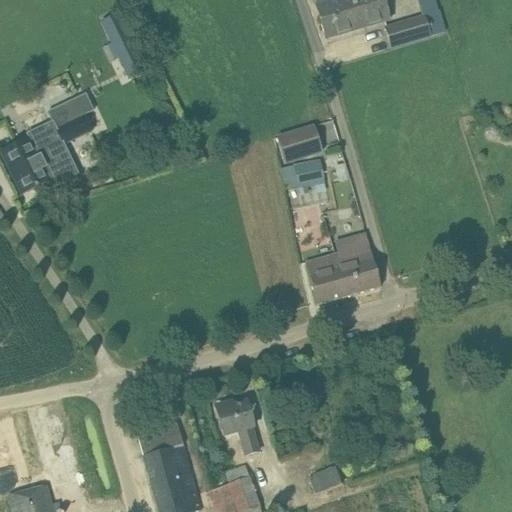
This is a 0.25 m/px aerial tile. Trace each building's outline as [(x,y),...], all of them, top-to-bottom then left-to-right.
[(360,29),(351,0),(335,0),(315,6),(325,40),(360,29)] [(382,0),(351,0),(360,29),(389,21),(382,0)] [(439,12),(384,29),(391,49),(446,32),(439,12)] [(117,16),(102,23),(112,45),(103,49),(110,62),(119,58),(129,80),(144,72),(117,16)] [(102,58),(84,66),(93,85),(110,78),(102,58)] [(85,95),(74,100),(82,116),(84,115),(92,111),(85,95)] [(55,129),(62,145),(92,131),(84,115),(82,116),(55,129)] [(27,137),(0,150),(0,152),(21,195),(46,183),(49,190),(78,176),(64,145),(62,145),(55,129),(51,122),(26,135),(27,137)] [(314,126),(276,138),(284,166),(322,154),(314,126)] [(293,167),(297,185),(322,180),(318,162),(293,167)] [(99,169),(89,173),(93,183),(103,179),(99,169)] [(304,264),(316,306),(380,288),(369,248),(339,256),(339,254),(304,264)] [(316,385),(298,391),(302,405),(321,399),(316,385)] [(232,404),(216,409),(221,428),(224,436),(238,432),(246,457),(259,453),(251,428),(252,428),(246,404),(233,408),(232,404)] [(200,511),(201,511),(176,423),(136,434),(157,511),(200,511)] [(229,485),(209,493),(215,511),(261,511),(245,467),(225,474),(229,485)] [(309,480),(315,497),(342,486),(335,468),(309,480)] [(12,511),(52,511),(51,505),(46,487),(8,497),(12,511)] [(60,503),(51,505),(52,511),(56,511),(62,511),(60,503)]
